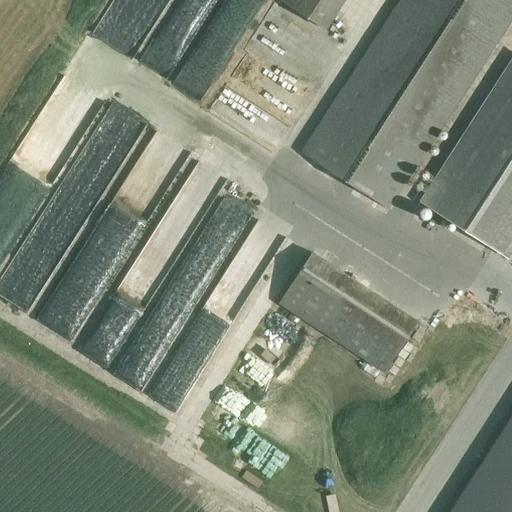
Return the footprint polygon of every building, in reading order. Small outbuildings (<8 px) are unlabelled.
[(217,66),(221,68),(256,1),(255,0),(174,0),(141,63),(201,95),(217,66)] [(276,0),(319,27),(323,30),(342,0),(276,0)] [(511,15),(511,0),(399,0),(301,153),(389,209),(511,15)] [(82,53),(75,90),(96,94),(98,86),(104,58),(82,53)] [(511,60),(422,201),(508,256),(511,249),(511,60)] [(126,142),(116,161),(127,167),(137,148),(126,142)] [(204,148),(132,269),(161,286),(222,185),(231,190),(240,176),(227,168),(230,163),(204,148)] [(136,158),(89,227),(117,246),(126,232),(116,225),(137,195),(141,198),(158,173),(136,158)] [(7,191),(38,207),(54,179),(23,162),(7,191)] [(65,174),(48,214),(74,225),(90,185),(65,174)] [(187,315),(220,254),(193,239),(159,300),(187,315)] [(280,305),(386,373),(419,321),(312,253),(280,305)] [(431,273),(426,282),(440,291),(446,281),(431,273)] [(511,511),(511,424),(455,511),(511,511)]
